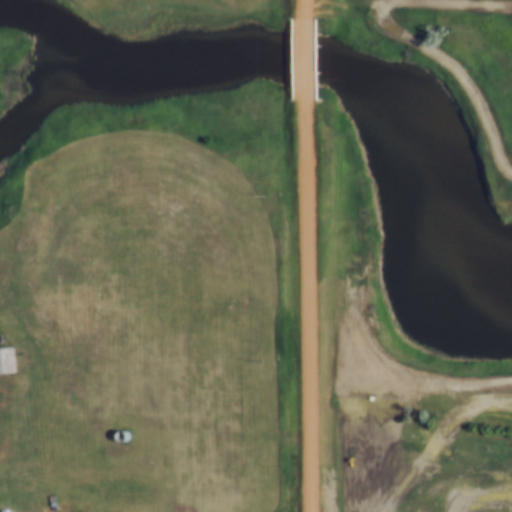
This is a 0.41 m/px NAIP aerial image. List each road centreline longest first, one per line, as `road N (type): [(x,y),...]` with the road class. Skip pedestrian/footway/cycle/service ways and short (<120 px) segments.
road 1 (residential): [(312,511),(309,99)]
road 2 (track): [(331,0),(444,28),(511,59)]
